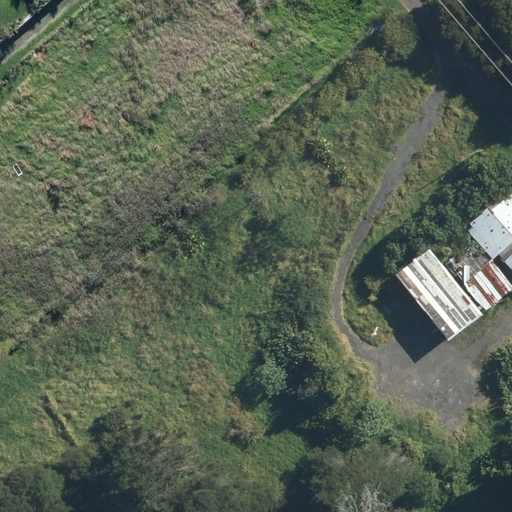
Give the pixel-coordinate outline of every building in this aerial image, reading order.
[(511,260),(511,182),(474,213),(511,260)] [(437,238),(478,287),(507,263),(467,213),(437,238)] [(478,287),(437,238),(401,268),(442,317),(478,287)] [(33,372),(16,343),(0,351),(0,365),(11,385),(33,372)] [(369,397),(398,424),(421,400),(392,372),(369,397)]
